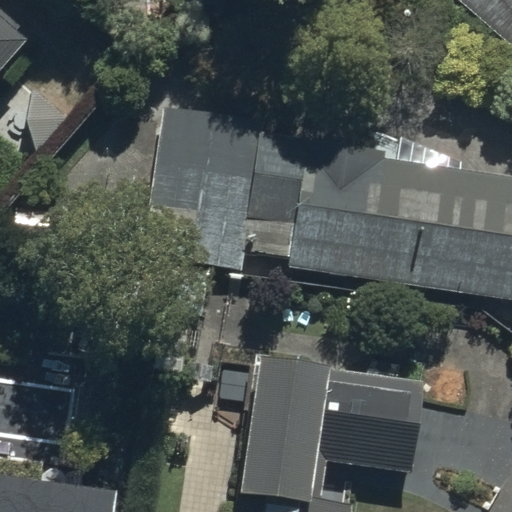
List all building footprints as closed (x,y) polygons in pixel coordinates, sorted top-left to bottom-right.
[(511,0),(456,0),(511,48),(511,0)] [(0,69),(23,42),(12,33),(18,26),(0,10),(0,69)] [(261,124),(159,109),(136,249),(239,264),(241,254),(291,261),(290,270),(511,301),(511,178),(379,160),(381,152),(259,135),(261,124)] [(326,372),(328,364),(255,354),(232,511),(351,511),(352,504),(312,498),(318,461),(409,474),(422,386),(326,372)] [(43,483),(0,476),(0,511),(110,511),(113,492),(71,486),(73,475),(45,470),(43,483)]
